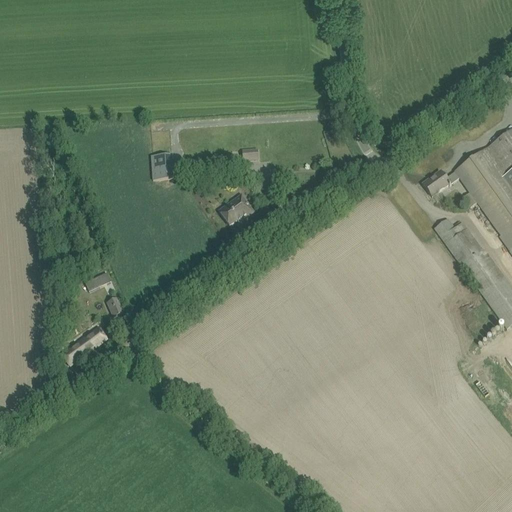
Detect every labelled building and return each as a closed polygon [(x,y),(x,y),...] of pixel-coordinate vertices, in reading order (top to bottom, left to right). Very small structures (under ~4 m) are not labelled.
[(511,131),(455,173),(455,174),(446,180),(441,173),(423,186),(432,198),(448,187),(458,181),(500,239),(499,240),(511,258),(511,131)] [(174,180),(173,170),(172,157),(151,158),(153,182),(174,180)] [(254,214),(242,197),(219,213),(230,228),(246,216),(247,218),(254,214)] [(511,326),(511,291),(505,283),(484,253),(478,257),(463,235),(459,238),(448,222),(434,232),(482,299),(507,330),(511,326)] [(96,281),(86,286),(89,294),(100,289),(107,286),(105,282),(109,280),(107,275),(96,280),(96,281)] [(107,305),(113,320),(125,315),(119,300),(107,305)] [(107,341),(101,333),(99,330),(62,356),(70,368),(107,341)]
